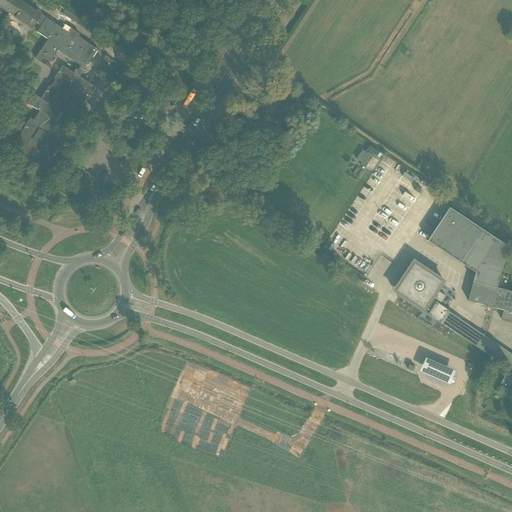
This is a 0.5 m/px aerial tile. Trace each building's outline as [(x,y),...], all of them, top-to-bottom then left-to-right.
[(99,51),(79,38),(80,36),(71,30),(69,34),(15,0),(0,0),(0,10),(32,31),(36,25),(41,28),(38,34),(49,41),(36,61),(49,69),(59,52),(81,66),(78,71),(77,70),(75,74),(61,65),(53,79),(54,80),(50,87),(48,86),(40,99),(32,94),(26,103),(39,111),(33,120),(30,118),(12,147),(38,163),(37,165),(47,171),(54,160),(52,158),(64,140),(50,131),(56,122),(55,121),(61,113),(74,121),(83,108),(81,107),(85,100),(87,101),(96,87),(80,77),(82,73),(81,73),(86,65),(89,67),(99,51)] [(126,99),(128,95),(117,88),(115,92),(126,99)] [(362,151),(356,160),(361,163),(360,165),(365,168),(373,156),(368,153),(367,154),(362,151)] [(430,167),(422,161),(417,168),(426,174),(430,167)] [(441,174),(431,167),(426,175),(436,181),(441,174)] [(45,173),(42,179),(48,183),(52,178),(45,173)] [(449,208),(427,241),(475,273),(467,301),(503,310),(501,320),(511,322),(511,291),(497,288),(507,248),(505,246),(449,208)] [(397,286),(394,291),(399,295),(423,312),(425,310),(429,313),(428,315),(457,334),(465,323),(441,306),(447,298),(437,291),(444,282),(414,262),(397,286)] [(467,324),(461,334),(480,347),(487,337),(467,324)] [(457,369),(427,355),(421,369),(451,383),(457,369)] [(511,376),(508,374),(500,387),(508,392),(511,385),(511,376)]
